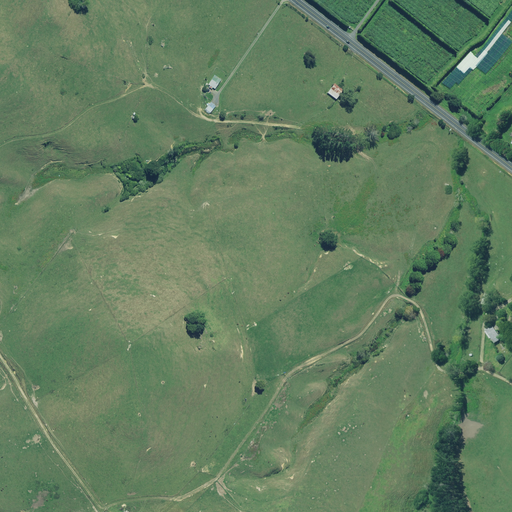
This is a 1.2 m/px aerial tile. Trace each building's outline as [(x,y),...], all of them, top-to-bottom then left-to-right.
[(214,76),(208,85),(211,86),(210,88),(212,89),(213,88),(215,89),(221,80),(214,76)] [(343,90),(334,84),(327,93),(336,99),(343,90)] [(217,107),(210,102),(204,111),(209,114),(213,109),(215,111),(217,107)] [(493,296),(487,293),(483,303),(489,306),(493,296)] [(494,325),(485,331),(490,339),(492,338),(496,343),(503,338),(494,325)]
